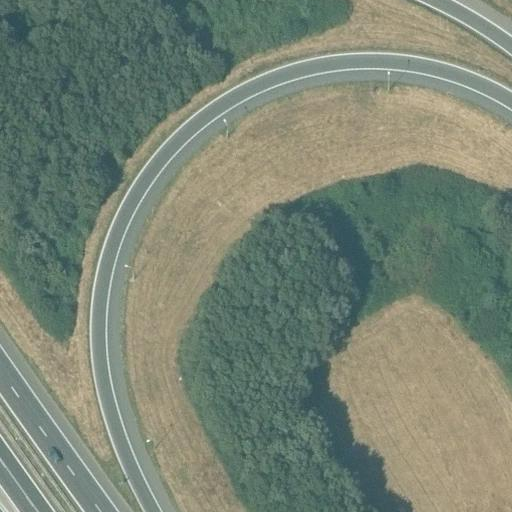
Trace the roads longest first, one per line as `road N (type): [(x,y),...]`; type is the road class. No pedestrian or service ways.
road 1 (motorway): [(154,511),(119,442),(98,343),(109,256),(153,167),(241,95),(332,65),(415,65),(511,100)]
road 2 (motorway): [(93,511),(0,373)]
